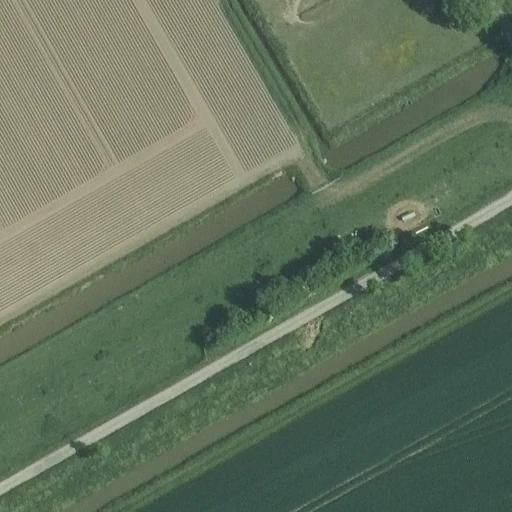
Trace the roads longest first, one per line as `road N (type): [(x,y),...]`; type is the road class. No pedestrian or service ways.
road 1 (unclassified): [(0,489),(511,198)]
road 2 (track): [(273,109),(322,190),(341,190),(480,116),(511,116)]
